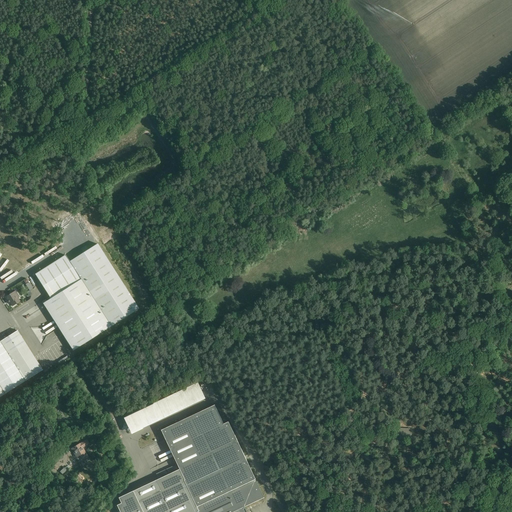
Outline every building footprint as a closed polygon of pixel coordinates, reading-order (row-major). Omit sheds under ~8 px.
[(73,351),(77,348),(138,309),(97,244),(70,262),(81,280),(47,301),(46,300),(42,302),(73,351)] [(10,303),(13,306),(20,302),(18,298),(17,299),(13,292),(5,297),(7,300),(7,301),(9,304),(10,303)] [(41,328),(45,334),(56,328),(53,321),(41,328)] [(17,331),(0,341),(0,397),(42,370),(17,331)] [(199,384),(122,414),(129,431),(206,401),(199,384)] [(118,505),(116,506),(119,511),(120,511),(247,511),(245,508),(245,507),(264,498),(229,422),(224,424),(215,405),(162,431),(180,470),(120,498),(122,503),(118,505)] [(503,425),(491,423),(489,429),(501,432),(503,425)] [(165,439),(153,445),(154,448),(166,442),(165,439)] [(80,455),(83,460),(85,463),(90,460),(82,448),(89,444),(87,440),(80,444),(72,449),(76,457),(80,455)] [(22,487),(7,492),(9,496),(24,492),(25,495),(31,493),(29,488),(28,485),(22,487)]
